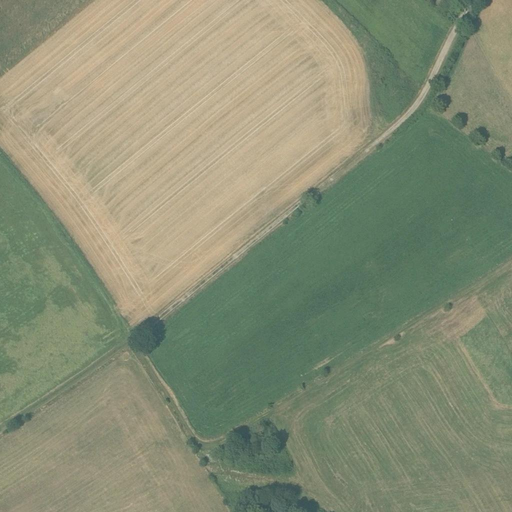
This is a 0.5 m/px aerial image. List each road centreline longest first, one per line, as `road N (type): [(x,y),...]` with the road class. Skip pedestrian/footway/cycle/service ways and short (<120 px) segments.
road 1 (track): [(480,0),(421,109),(131,342),(0,434)]
road 2 (track): [(131,342),(182,424),(207,447),(511,263)]
road 3 (track): [(131,342),(0,154)]
